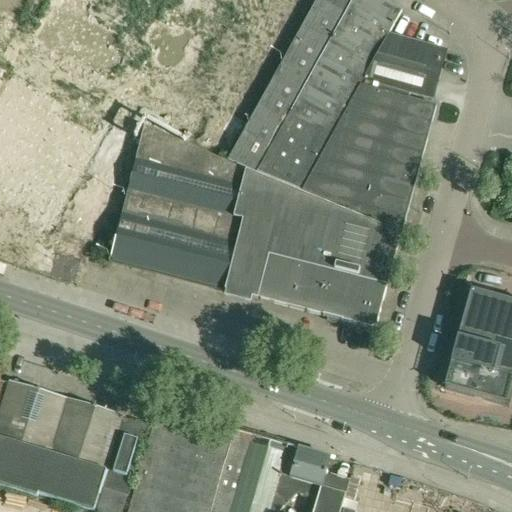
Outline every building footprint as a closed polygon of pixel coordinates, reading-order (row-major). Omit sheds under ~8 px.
[(66,0),(75,3),(71,12),(91,19),(98,0),(66,0)] [(318,0),(229,161),(257,174),(354,0),(318,0)] [(402,12),(399,10),(380,0),(354,0),(257,174),(258,174),(302,191),(363,82),(389,36),(402,12)] [(168,32),(175,20),(164,14),(157,25),(168,32)] [(433,101),(447,52),(389,36),(363,82),(410,95),(433,101)] [(210,125),(210,126),(238,70),(220,61),(209,84),(181,69),(168,95),(175,98),(162,125),(200,144),(210,125)] [(402,232),(418,172),(431,124),(432,121),(436,108),(431,107),(409,100),(410,95),(363,82),(302,191),(303,192),(402,232)] [(29,117),(40,101),(33,96),(22,112),(29,117)] [(55,136),(66,120),(61,116),(70,103),(61,97),(41,126),(55,136)] [(111,263),(155,274),(225,292),(232,294),(248,226),(240,224),(252,175),(246,172),(144,128),(111,263)] [(434,157),(441,165),(454,154),(447,145),(434,157)] [(377,326),(393,267),(401,236),(252,175),(240,224),(248,226),(232,294),(253,299),(371,329),(377,326)] [(0,215),(66,244),(84,203),(62,193),(52,215),(0,193),(0,215)] [(511,390),(511,304),(470,293),(444,389),(508,407),(511,390)] [(125,418),(12,384),(9,383),(9,385),(1,383),(0,384),(0,394),(7,397),(0,417),(0,486),(37,498),(38,496),(90,511),(124,511),(149,427),(125,420),(125,418)] [(211,511),(230,448),(229,448),(154,425),(129,511),(211,511)] [(234,431),(231,441),(229,448),(230,448),(211,511),(281,511),(300,496),(319,502),(323,489),(321,489),(294,481),(302,451),(234,431)] [(330,459),(302,451),(294,481),(321,489),(330,459)] [(363,481),(352,478),(343,510),(350,511),(357,511),(359,505),(357,505),(363,481)] [(340,511),(346,496),(323,489),(319,502),(321,503),(319,511),(340,511)] [(45,511),(47,505),(14,497),(9,511),(45,511)]
